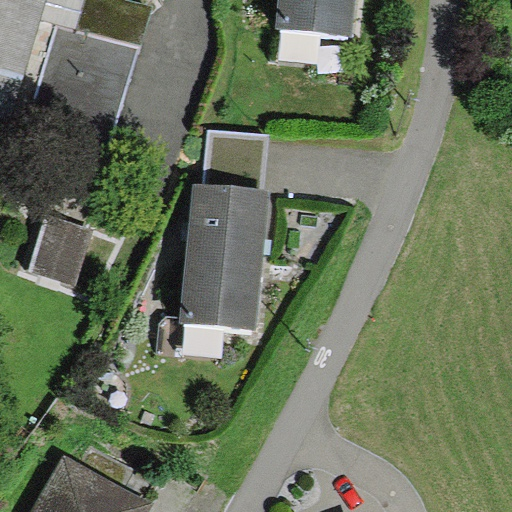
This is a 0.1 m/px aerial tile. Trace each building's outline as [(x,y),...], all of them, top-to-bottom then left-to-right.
[(0,0),(0,113),(38,0),(0,0)] [(356,0),(280,0),(278,30),(354,36),(356,0)] [(129,51),(55,34),(32,136),(106,153),(129,51)] [(208,131),(204,186),(265,191),(269,136),(208,131)] [(204,186),(192,186),(183,325),(259,329),(267,191),(265,191),(204,186)] [(26,275),(75,289),(93,227),(44,213),(26,275)] [(148,511),(154,503),(66,455),(34,511),(148,511)]
